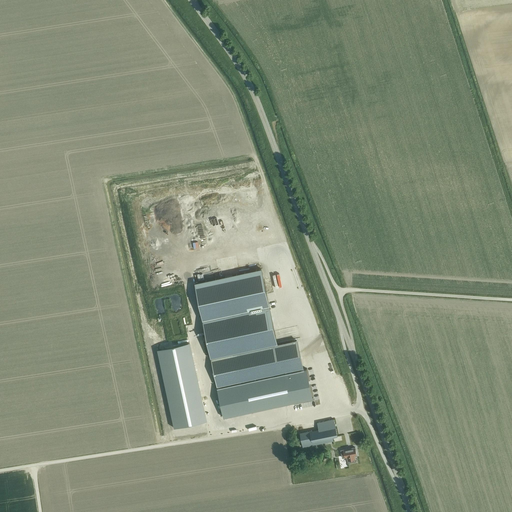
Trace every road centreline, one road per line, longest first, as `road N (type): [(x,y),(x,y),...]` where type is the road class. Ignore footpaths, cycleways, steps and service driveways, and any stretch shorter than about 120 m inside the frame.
road 1 (tertiary): [(410,511),(252,90),(191,0)]
road 2 (track): [(0,470),(296,424)]
